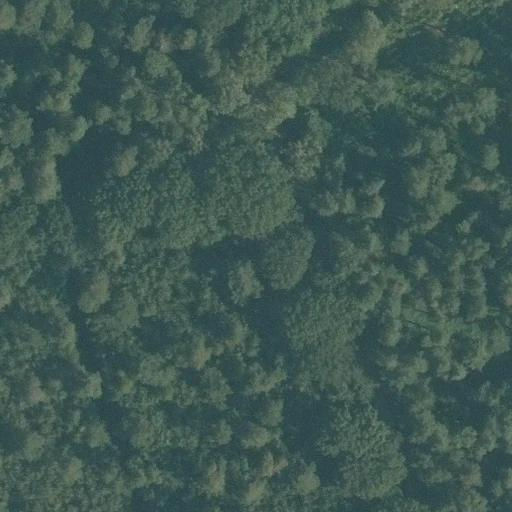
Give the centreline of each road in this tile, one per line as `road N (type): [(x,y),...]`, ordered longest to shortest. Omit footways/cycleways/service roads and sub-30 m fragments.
road 1 (track): [(434,511),(221,0)]
road 2 (unknown): [(0,154),(255,83)]
